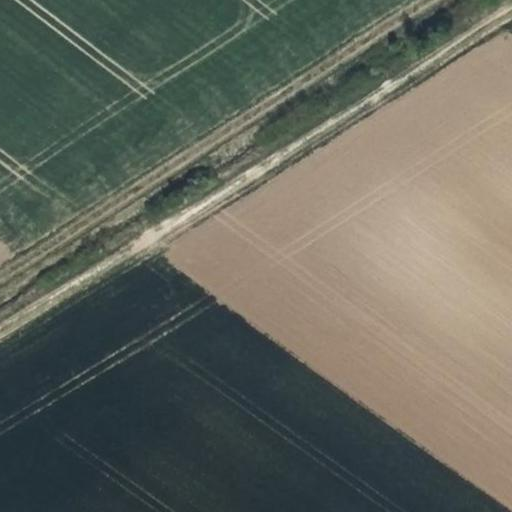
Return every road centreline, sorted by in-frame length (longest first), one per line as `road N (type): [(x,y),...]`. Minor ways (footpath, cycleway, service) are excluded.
road 1 (track): [(0,334),(511,17)]
road 2 (track): [(0,271),(435,0)]
